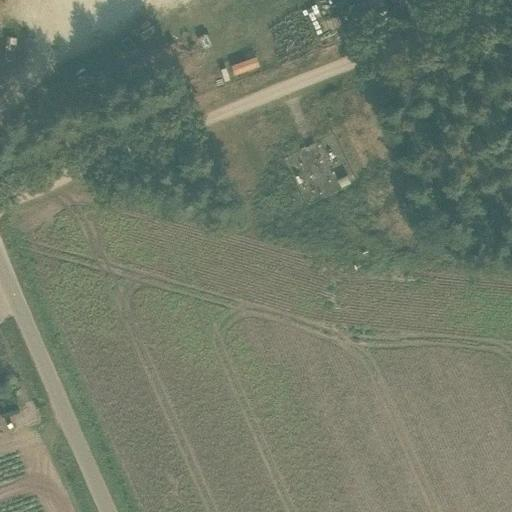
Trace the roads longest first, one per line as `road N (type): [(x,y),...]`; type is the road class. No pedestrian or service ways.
road 1 (unclassified): [(511,15),(0,194)]
road 2 (unclassified): [(108,511),(0,261)]
